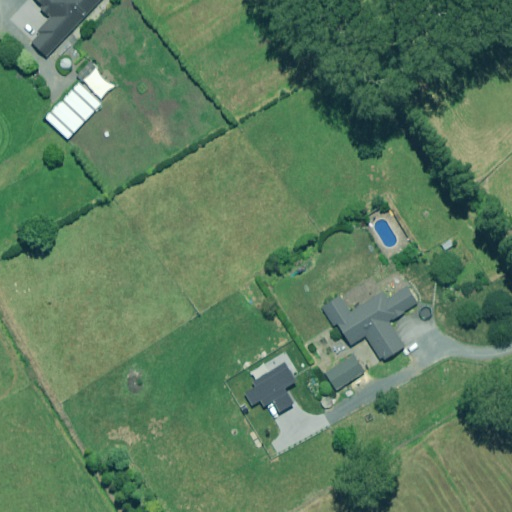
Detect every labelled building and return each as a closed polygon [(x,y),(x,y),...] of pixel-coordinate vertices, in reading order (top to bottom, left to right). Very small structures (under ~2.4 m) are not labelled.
[(102,0),(37,0),(44,6),(41,9),(53,20),(32,42),(48,58),(102,0)] [(75,70),(76,66),(76,63),(74,60),(72,57),(69,56),(66,55),(62,56),(59,57),(57,59),(55,62),(54,66),(55,69),(56,72),(58,75),(61,76),(65,77),(68,77),(71,75),(74,73),(75,70)] [(100,70),(92,62),(77,76),(86,84),(100,70)] [(102,105),(79,83),(46,118),(69,140),(102,105)] [(405,347),(391,323),(406,314),(405,312),(419,303),(410,287),(388,300),(384,293),(352,313),(342,297),(322,309),(333,327),(338,324),(352,346),(367,337),(382,362),(405,347)] [(365,373),(355,357),(327,375),(337,391),(365,373)]
